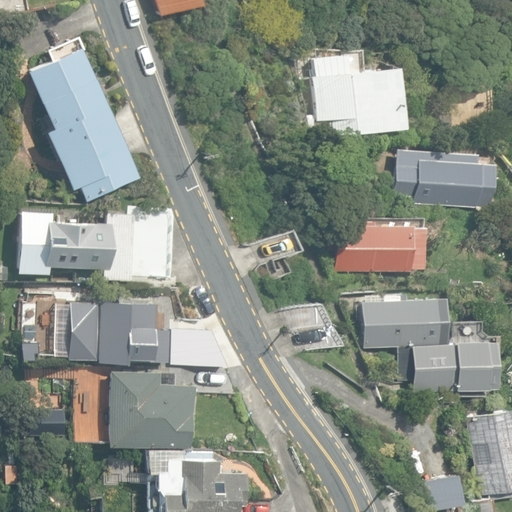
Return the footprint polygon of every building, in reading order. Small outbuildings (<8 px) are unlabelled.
[(148,0),(153,14),(191,1),(190,0),(148,0)] [(74,184),(80,199),(133,175),(75,45),(76,45),(71,35),(43,48),(48,58),(22,70),(47,127),(41,130),(67,187),(74,184)] [(307,114),(309,135),(344,130),(398,124),(391,64),(342,70),(340,53),(309,57),(311,75),(307,75),(311,114),(307,114)] [(468,87),(471,110),(487,108),(484,85),(468,87)] [(449,205),(475,206),(475,203),(485,203),(485,188),(484,188),(485,163),(477,163),(478,161),(432,158),(432,151),(405,149),(404,168),(412,169),(410,203),(449,205)] [(129,212),(126,278),(171,278),(170,214),(168,207),(128,205),(128,212),(129,212)] [(129,212),(128,212),(101,211),(100,220),(44,218),(45,210),(15,209),(13,271),(44,272),(45,265),(99,267),(99,277),(126,278),(129,212)] [(329,270),(330,270),(404,269),(404,265),(416,265),(416,223),(403,224),(403,222),(365,222),(365,219),(349,219),(349,222),(329,222),(329,231),(323,231),(323,248),(329,248),(329,270)] [(399,350),(400,373),(434,371),(432,339),(439,339),(437,297),(428,297),(428,295),(391,297),(391,293),(376,293),(376,298),(355,300),(358,347),(393,344),(399,350)] [(68,359),(123,361),(123,359),(164,361),(165,329),(152,328),(153,302),(77,298),(76,317),(70,317),(68,359)] [(17,340),(17,360),(31,359),(30,339),(17,340)] [(172,367),(211,368),(212,343),(172,342),(172,367)] [(151,445),(186,447),(188,382),(169,382),(169,371),(106,369),(106,375),(98,374),(97,397),(105,398),(106,398),(104,444),(151,445)] [(31,430),(55,432),(57,413),(41,412),(40,406),(33,405),(31,430)] [(490,511),(488,498),(511,493),(511,486),(511,485),(511,424),(508,406),(461,416),(476,492),(484,491),(485,496),(468,499),(470,511),(490,511)] [(206,414),(206,439),(256,439),(245,415),(206,414)] [(73,438),(96,439),(97,425),(71,423),(71,438),(73,438)] [(235,511),(236,503),(244,503),(244,471),(218,471),(218,462),(216,462),(216,458),(181,459),(181,449),(168,449),(168,457),(164,457),(164,470),(155,470),(155,486),(155,487),(160,491),(159,502),(156,503),(155,511),(235,511)]
